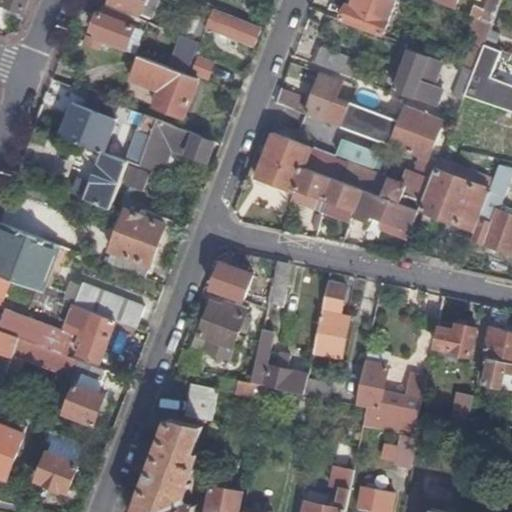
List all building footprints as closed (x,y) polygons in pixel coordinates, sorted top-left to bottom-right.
[(24,11),(28,0),(2,0),(2,3),(24,11)] [(111,0),(111,2),(153,17),(159,0),(111,0)] [(353,0),(349,0),(342,21),(384,37),(397,1),(394,0),(354,0),(353,0)] [(454,0),(429,0),(455,10),(458,1),(454,0)] [(493,24),(501,0),(454,0),(458,1),(458,0),(490,0),(486,12),(478,9),(475,17),(477,18),(493,24)] [(100,35),(98,42),(127,53),(140,18),(132,14),(105,4),(102,13),(101,13),(94,33),(100,35)] [(223,16),(223,13),(214,10),(208,28),(213,30),(217,31),(223,16)] [(261,31),(223,16),(217,31),(236,40),(255,47),(261,31)] [(140,18),(127,53),(137,56),(150,22),(140,18)] [(484,46),(493,24),(477,18),(468,41),(473,43),(464,68),(465,69),(474,72),(484,46)] [(208,28),(202,42),(201,45),(210,49),(217,31),(213,30),(208,28)] [(186,36),(173,70),(190,77),(196,59),(201,45),(202,42),(186,36)] [(201,45),(196,59),(200,61),(200,60),(205,62),(210,49),(201,45)] [(474,72),(464,96),(511,111),(511,85),(490,78),(500,53),(484,46),(474,72)] [(321,48),(315,64),(350,78),(356,62),(321,48)] [(442,91),(430,85),(438,64),(409,52),(395,90),(436,106),(442,91)] [(186,120),(201,81),(190,77),(173,70),(145,59),(136,83),(161,94),(156,108),(186,120)] [(200,60),(200,61),(195,75),(209,80),(214,65),(205,62),(200,60)] [(453,97),(462,101),(464,96),(474,72),(465,69),(464,68),(453,97)] [(280,88),(275,103),(341,127),(345,116),(347,117),(353,102),(337,96),(343,81),(322,74),(311,100),(280,88)] [(61,137),(89,147),(104,153),(116,120),(110,118),(116,104),(93,96),(88,109),(83,107),(80,115),(71,112),(61,137)] [(80,115),(83,107),(74,104),(71,112),(80,115)] [(153,136),(159,120),(125,107),(119,122),(153,136)] [(421,157),(428,160),(443,121),(406,107),(401,120),(391,146),(399,149),(421,157)] [(391,146),(401,120),(389,115),(379,142),(391,146)] [(345,116),(341,127),(355,133),(359,122),(347,117),(345,116)] [(141,167),(161,175),(170,149),(207,162),(215,142),(159,120),(153,136),(147,151),(141,167)] [(273,134),(266,154),(303,168),(311,149),(310,148),(273,134)] [(340,156),(379,165),(383,148),(344,139),(340,156)] [(128,162),(129,163),(141,167),(147,151),(134,146),(128,162)] [(86,198),(111,209),(129,163),(128,162),(104,153),(89,147),(87,154),(100,163),(86,198)] [(311,149),(303,168),(332,179),(362,191),(382,197),(388,181),(389,179),(311,149)] [(294,192),(296,187),(303,168),(266,154),(256,178),(294,192)] [(382,197),(419,211),(420,209),(435,171),(438,163),(428,160),(421,157),(409,189),(388,181),(382,197)] [(511,187),(511,169),(500,166),(480,220),(491,225),(497,211),(498,211),(508,186),(511,187)] [(303,168),(296,187),(302,189),(298,200),(298,201),(322,209),(332,179),(303,168)] [(435,171),(420,209),(461,226),(476,187),(435,171)] [(323,214),(350,224),(354,213),(362,191),(332,179),(322,209),(321,212),(323,213),(323,214)] [(298,201),(298,200),(302,189),(296,187),(294,192),(292,198),(298,201)] [(387,221),(411,230),(419,211),(382,197),(362,191),(354,213),(365,218),(367,213),(387,221)] [(10,211),(4,225),(31,235),(37,221),(10,211)] [(126,211),(106,264),(145,279),(166,225),(126,211)] [(480,220),(472,240),(511,255),(511,215),(498,211),(497,211),(491,225),(480,220)] [(385,227),(409,236),(411,230),(387,221),(385,227)] [(4,225),(4,224),(0,233),(0,276),(40,292),(58,245),(31,235),(4,225)] [(282,307),(292,264),(278,261),(269,305),(282,307)] [(223,262),(213,289),(244,301),(254,274),(223,262)] [(347,285),(329,282),(312,359),(340,364),(348,327),(339,325),(347,285)] [(75,302),(137,325),(144,308),(82,284),(75,302)] [(194,348),(227,361),(248,308),(235,303),(235,305),(230,303),(228,308),(211,302),(194,348)] [(117,321),(74,305),(68,324),(83,330),(77,345),(81,346),(77,356),(101,365),(117,321)] [(0,309),(0,329),(20,337),(58,352),(65,335),(0,309)] [(457,327),(439,323),(438,329),(439,329),(435,348),(470,356),(476,330),(458,326),(457,327)] [(511,333),(489,328),(482,358),(491,360),(486,385),(502,388),(505,374),(511,375),(511,333)] [(0,352),(12,357),(13,353),(20,337),(0,329),(0,352)] [(269,386),(304,394),(307,379),(308,375),(286,370),(289,357),(279,355),(276,368),(266,365),(273,332),(262,331),(255,363),(258,364),(254,378),(267,381),(267,386),(269,386)] [(73,370),(77,359),(58,352),(20,337),(13,353),(71,376),(73,370)] [(101,382),(106,371),(77,359),(73,370),(78,373),(101,382)] [(387,369),(365,365),(356,406),(368,408),(369,408),(364,428),(403,436),(419,439),(423,421),(418,420),(423,396),(405,392),(403,400),(381,395),(387,369)] [(73,384),(78,373),(73,370),(71,376),(68,383),(73,384)] [(304,394),(319,398),(329,400),(332,384),(307,379),(304,394)] [(237,393),(266,399),(269,386),(267,386),(251,383),(240,380),(237,393)] [(106,396),(78,384),(66,413),(94,425),(106,396)] [(185,416),(212,421),(218,390),(191,385),(185,416)] [(449,426),(466,430),(473,398),(456,395),(449,426)] [(135,511),(193,511),(195,506),(182,503),(181,501),(181,498),(185,498),(188,482),(187,481),(198,454),(193,453),(203,427),(170,419),(135,511)] [(503,439),(511,440),(511,425),(506,424),(503,439)] [(0,425),(0,475),(7,478),(24,434),(0,425)] [(396,467),(412,470),(419,439),(403,436),(396,467)] [(79,463),(50,452),(39,479),(68,491),(79,463)] [(345,511),(346,511),(347,511),(351,491),(357,462),(338,457),(332,486),(341,488),(338,502),(332,501),(331,508),(327,507),(329,496),(310,492),(307,502),(306,502),(304,511),(345,511)] [(213,487),(207,511),(238,511),(243,493),(213,487)] [(364,511),(390,511),(394,495),(369,490),(364,511)]
